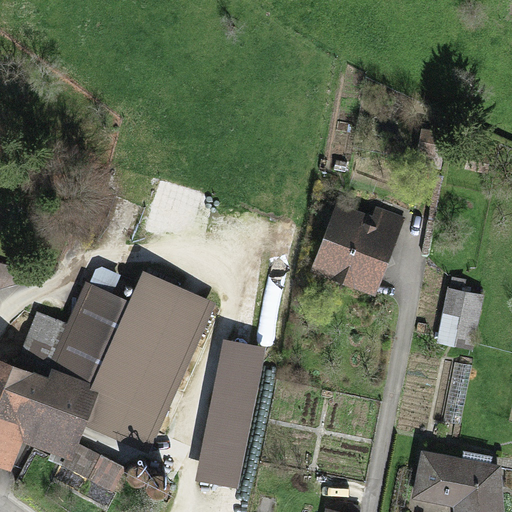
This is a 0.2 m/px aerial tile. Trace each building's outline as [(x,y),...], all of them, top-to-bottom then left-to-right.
[(336,217),(312,275),(370,299),(398,230),(385,225),(373,220),(369,230),(336,217)] [(0,472),(4,474),(17,444),(73,468),(89,430),(150,456),(212,308),(138,277),(128,302),(89,286),(71,329),(35,314),(18,354),(0,346),(0,472)] [(476,300),(444,295),(437,344),(469,348),(476,300)] [(263,345),(217,335),(188,472),(234,482),(263,345)] [(125,465),(101,454),(90,477),(114,489),(125,465)] [(412,499),(452,506),(452,511),(501,511),(497,467),(447,458),(420,454),(412,499)] [(140,479),(144,478),(147,477),(150,474),(152,470),(152,467),(151,463),(149,460),(147,457),(143,456),(139,455),(135,456),(132,458),(130,462),(128,466),(128,470),(130,473),(133,476),(136,478),(140,479)] [(164,487),(168,487),(171,485),(174,482),(176,478),(176,475),(175,471),(173,468),(170,465),(167,464),(163,463),(159,464),(156,467),(153,470),(152,474),(152,478),(154,481),(156,484),(160,486),(164,487)]
